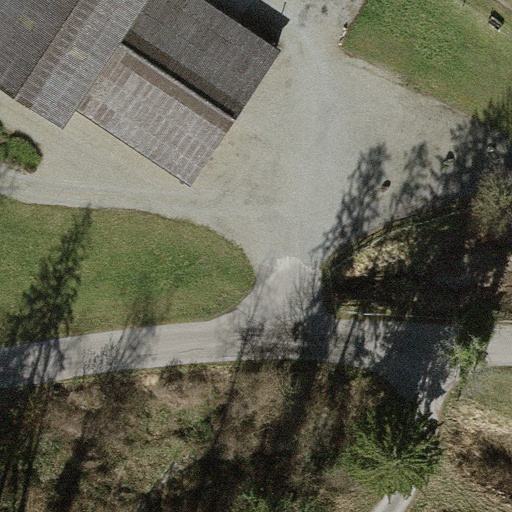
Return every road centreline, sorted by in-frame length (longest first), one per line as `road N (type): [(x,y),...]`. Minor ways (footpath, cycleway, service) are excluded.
road 1 (unclassified): [(0,364),(294,338),(511,346)]
road 2 (track): [(294,338),(294,260),(392,201),(511,169)]
road 3 (track): [(0,179),(226,207),(294,260)]
road 4 (track): [(269,0),(293,39),(294,260)]
road 5 (track): [(396,511),(421,486),(444,400),(439,347)]
